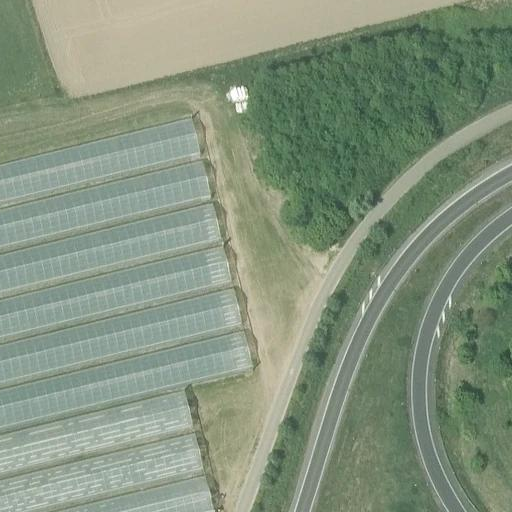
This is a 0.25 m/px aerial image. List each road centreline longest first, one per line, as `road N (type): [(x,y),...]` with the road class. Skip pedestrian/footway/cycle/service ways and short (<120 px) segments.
road 1 (track): [(245,511),(338,269),(377,211),(430,161),(511,113)]
road 2 (motorway): [(511,171),(435,226),(378,298),(345,371),(301,511)]
road 3 (motorway): [(458,511),(427,443),(424,344),(452,277),(511,218)]
road 4 (track): [(309,332),(196,92)]
